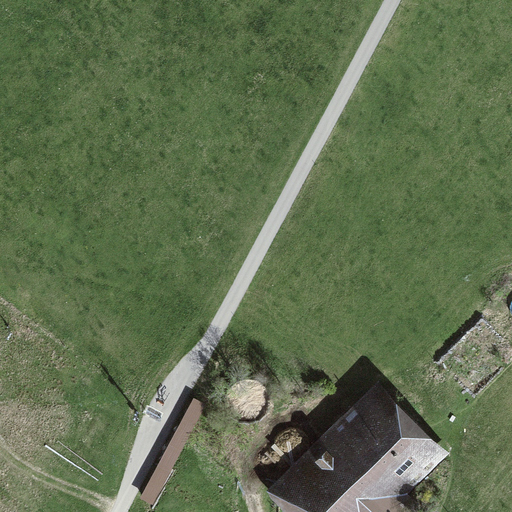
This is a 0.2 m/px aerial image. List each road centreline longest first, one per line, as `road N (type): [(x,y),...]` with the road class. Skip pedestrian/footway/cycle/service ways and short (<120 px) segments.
road 1 (track): [(390,0),(120,510)]
road 2 (track): [(120,510),(29,470),(0,445)]
